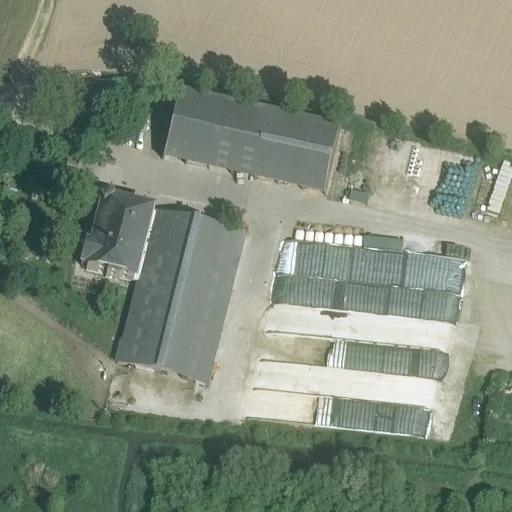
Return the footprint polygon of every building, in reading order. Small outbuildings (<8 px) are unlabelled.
[(224,103),(178,93),(162,161),(209,172),(224,103)] [(271,114),(224,103),(209,172),(256,182),(271,114)] [(341,130),(271,114),(256,182),(326,198),(341,130)] [(363,161),(386,161),(387,135),(363,135),(363,161)] [(149,214),(111,205),(108,199),(98,206),(101,211),(91,251),(85,250),(80,269),(86,270),(85,273),(105,278),(105,280),(117,283),(118,281),(132,284),(149,214)] [(149,214),(132,284),(137,286),(145,257),(155,215),(149,214)] [(245,238),(155,215),(145,257),(137,286),(117,366),(208,389),(245,238)] [(21,229),(8,248),(26,260),(34,247),(29,244),(33,237),(21,229)] [(254,361),(248,417),(412,435),(417,395),(430,397),(433,373),(448,375),(461,260),(406,254),(408,243),(310,233),(309,244),(279,241),(275,276),(322,281),(319,310),(269,304),(266,333),(346,342),(343,371),(254,361)]
